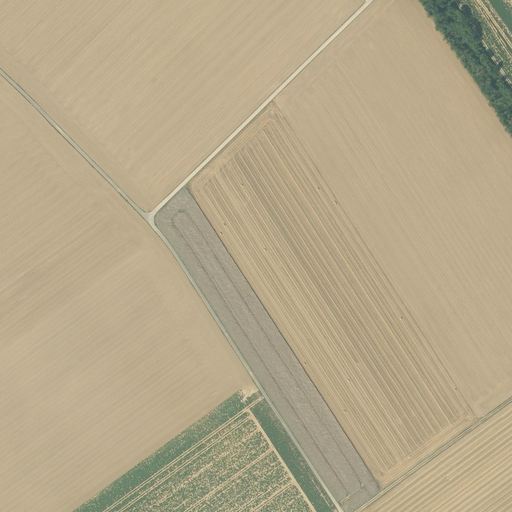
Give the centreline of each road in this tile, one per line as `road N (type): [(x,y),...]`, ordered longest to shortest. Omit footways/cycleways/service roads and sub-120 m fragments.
road 1 (track): [(147,219),(341,511)]
road 2 (track): [(369,0),(147,219)]
road 3 (track): [(147,219),(0,74)]
road 4 (track): [(356,511),(511,399)]
